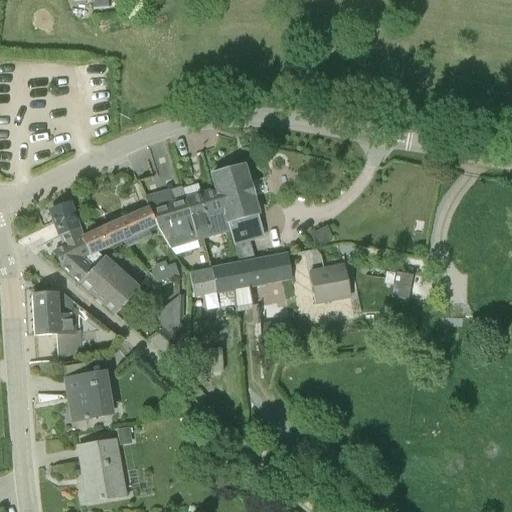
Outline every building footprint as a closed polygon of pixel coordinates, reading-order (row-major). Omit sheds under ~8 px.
[(211,175),(216,191),(217,191),(230,233),(239,262),(254,260),(249,242),(263,238),(257,217),(251,197),(254,197),(250,183),(247,184),(242,166),(211,175)] [(185,201),(197,242),(230,233),(217,191),(216,191),(216,192),(185,201)] [(185,245),(197,242),(185,201),(173,205),(148,209),(156,227),(170,250),(185,245)] [(60,237),(78,229),(69,204),(50,213),(60,237)] [(97,254),(156,227),(148,209),(82,239),(97,254)] [(333,239),(327,226),(310,234),(316,247),(333,239)] [(97,254),(82,239),(78,229),(60,237),(64,247),(53,253),(62,268),(80,284),(103,259),(97,254)] [(249,289),(291,281),(286,254),(254,260),(239,262),(210,268),(211,269),(210,269),(216,294),(216,295),(235,292),(237,313),(253,310),(249,289)] [(138,289),(125,278),(103,259),(80,284),(115,315),(138,289)] [(174,265),(167,267),(165,261),(156,265),(150,274),(158,282),(159,282),(178,276),(174,265)] [(309,272),(314,296),(348,290),(343,265),(309,272)] [(194,298),(216,294),(210,269),(188,274),(194,298)] [(384,284),(393,286),(391,297),(407,300),(411,276),(396,274),(395,275),(386,273),(384,284)] [(31,296),(33,336),(56,335),(58,364),(81,362),(80,331),(74,331),(72,302),(62,295),(31,296)] [(179,344),(179,335),(179,296),(150,318),(159,327),(177,342),(162,353),(180,368),(186,361),(185,350),(179,344)] [(258,323),(259,333),(290,331),(289,320),(258,323)] [(151,343),(162,353),(177,342),(159,327),(147,340),(151,343)] [(208,350),(195,351),(196,376),(209,375),(208,350)] [(64,381),(67,397),(75,395),(79,420),(78,420),(78,421),(112,415),(105,373),(90,376),(64,381)] [(118,442),(119,446),(132,444),(131,440),(129,428),(117,430),(118,442)] [(86,503),(125,496),(116,441),(96,444),(76,448),(82,477),(85,476),(87,484),(83,485),(86,503)]
